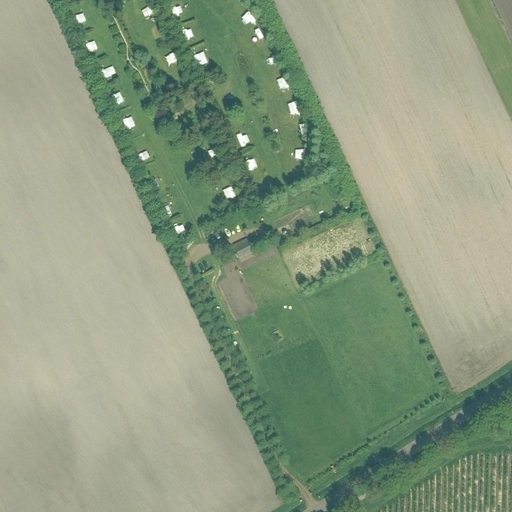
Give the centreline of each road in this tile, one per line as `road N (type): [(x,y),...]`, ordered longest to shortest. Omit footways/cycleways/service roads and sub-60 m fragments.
road 1 (track): [(316,510),(283,474),(188,269)]
road 2 (tertiary): [(314,511),(511,385)]
